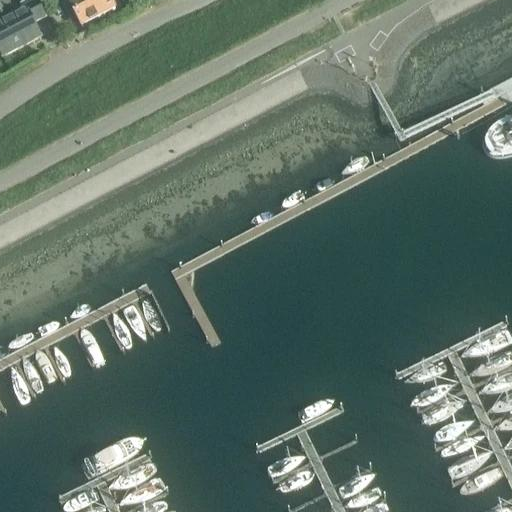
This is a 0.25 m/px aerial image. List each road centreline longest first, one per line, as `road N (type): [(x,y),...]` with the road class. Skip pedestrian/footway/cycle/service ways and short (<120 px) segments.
road 1 (unclassified): [(0,183),(350,0)]
road 2 (unclassified): [(0,105),(185,0)]
